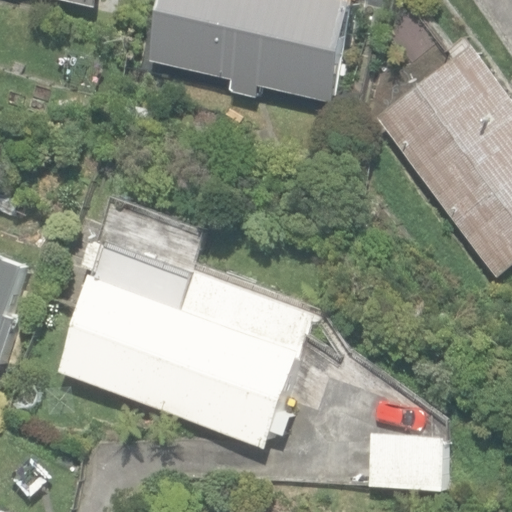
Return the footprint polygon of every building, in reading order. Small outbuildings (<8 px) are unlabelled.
[(268,82),(342,99),(363,0),(171,0),(159,59),(241,78),(238,90),(264,96),(268,82)] [(383,115),(501,275),(511,266),(511,80),(483,42),(383,115)] [(131,99),(122,138),(151,145),(161,106),(131,99)] [(71,370),(272,447),(310,349),(300,345),(311,315),(88,231),(78,257),(95,264),(90,274),(106,280),(71,370)] [(35,264),(0,250),(0,361),(8,364),(25,319),(16,316),(35,264)] [(375,486),(453,489),(456,433),(377,430),(375,486)]
